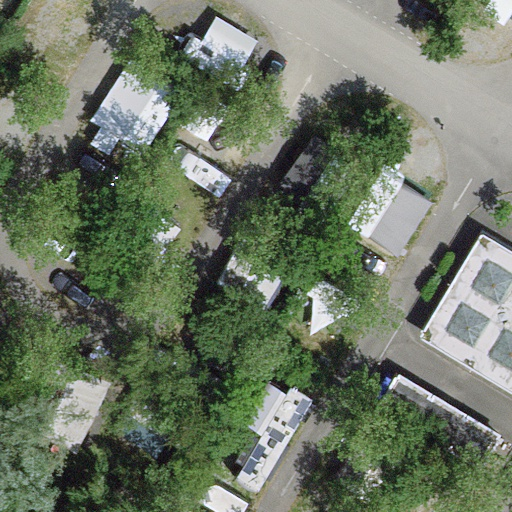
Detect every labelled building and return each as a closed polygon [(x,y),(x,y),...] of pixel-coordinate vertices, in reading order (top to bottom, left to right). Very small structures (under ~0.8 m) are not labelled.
[(80,58),(121,0),(45,0),(30,23),(80,58)] [(222,15),(218,52),(246,54),(249,18),(222,15)] [(102,113),(153,145),(186,93),(135,61),(102,113)] [(511,249),(487,234),(427,335),(511,385),(511,249)] [(400,371),(381,404),(481,465),(501,432),(400,371)]
